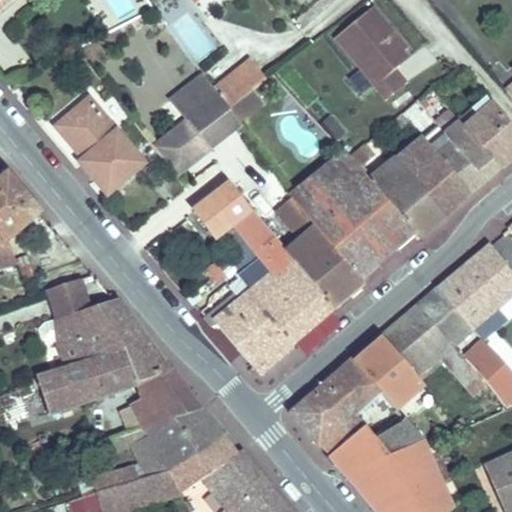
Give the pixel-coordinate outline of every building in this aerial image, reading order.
[(0,0),(0,17),(18,2),(15,0),(0,0)] [(211,0),(182,0),(197,15),(211,0)] [(362,88),(384,71),(389,68),(383,61),(397,51),(386,37),(379,42),(358,16),(324,42),(362,88)] [(236,103),(265,78),(246,56),(217,82),(236,103)] [(395,85),(384,71),(362,88),(374,102),(395,85)] [(240,125),(230,111),(204,75),(172,97),(191,124),(159,149),(176,173),(241,127),(240,125)] [(511,81),(502,90),(511,101),(511,81)] [(240,125),(264,105),(253,92),(230,111),(240,125)] [(420,103),(432,119),(445,108),(433,93),(420,103)] [(77,161),(67,169),(95,202),(141,165),(89,102),(53,131),(77,161)] [(386,122),(394,131),(410,116),(402,108),(386,122)] [(492,179),(511,162),(511,145),(486,115),(457,139),(492,179)] [(436,143),(481,190),(492,179),(457,139),(450,130),(436,143)] [(413,150),(464,204),(481,190),(436,143),(430,136),(413,150)] [(386,173),(438,226),(464,204),(413,150),(386,173)] [(228,183),(239,195),(262,177),(252,164),(228,183)] [(288,213),(349,292),(408,244),(359,195),(337,172),(288,213)] [(359,195),(408,244),(413,247),(438,226),(386,173),(359,195)] [(276,261),(325,321),(353,298),(349,292),(288,213),(262,177),(239,195),(269,233),(281,225),(296,244),(276,261)] [(0,241),(0,242),(31,215),(2,180),(0,182),(0,241)] [(219,192),(183,221),(204,248),(225,231),(241,218),(219,192)] [(241,218),(225,231),(266,280),(238,302),(282,358),(325,321),(276,261),(241,218)] [(511,225),(500,237),(511,250),(511,225)] [(0,269),(8,267),(0,242),(0,241),(0,269)] [(511,301),(511,283),(483,249),(433,293),(473,338),(511,301)] [(82,310),(73,283),(39,295),(46,320),(82,310)] [(473,338),(433,293),(414,310),(455,356),(473,338)] [(238,302),(206,329),(254,383),(282,358),(238,302)] [(46,320),(44,321),(56,350),(65,367),(122,355),(134,384),(167,372),(109,303),(82,310),(46,320)] [(455,356),(414,310),(373,345),(409,389),(436,369),(455,356)] [(457,355),(507,411),(511,406),(511,375),(478,337),(457,355)] [(409,389),(373,345),(349,365),(369,389),(381,402),(395,419),(417,399),(409,389)] [(40,356),(47,371),(65,367),(56,350),(40,356)] [(47,371),(31,378),(42,416),(127,387),(134,384),(122,355),(65,367),(47,371)] [(487,393),(455,356),(436,369),(472,408),(487,393)] [(369,389),(349,365),(310,399),(339,436),(369,389)] [(179,387),(167,372),(134,384),(127,387),(133,404),(151,395),(179,387)] [(133,404),(128,407),(137,428),(195,407),(179,387),(151,395),(133,404)] [(381,402),(369,389),(339,436),(349,447),(362,436),(353,423),(381,402)] [(339,436),(310,399),(288,417),(324,458),(339,436)] [(339,436),(324,458),(345,481),(416,450),(420,449),(395,419),(381,402),(353,423),(362,436),(349,447),(339,436)] [(137,428),(100,440),(106,456),(145,444),(160,471),(165,468),(216,431),(195,407),(137,428)] [(206,469),(235,452),(216,431),(165,468),(177,487),(206,469)] [(369,511),(436,511),(441,510),(416,450),(345,481),(369,511)] [(211,479),(250,470),(235,452),(206,469),(211,479)] [(507,511),(511,511),(511,457),(487,469),(507,511)] [(83,481),(87,494),(128,482),(125,468),(83,481)] [(284,511),(250,470),(211,479),(195,494),(214,511),(284,511)] [(70,499),(73,511),(153,511),(143,477),(128,482),(87,494),(70,499)]
